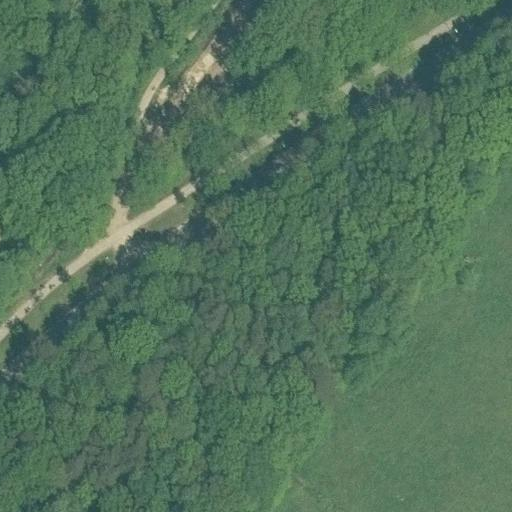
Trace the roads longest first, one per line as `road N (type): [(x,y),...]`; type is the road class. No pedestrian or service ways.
road 1 (tertiary): [(139,274),(384,85),(511,18)]
road 2 (track): [(123,232),(122,201),(139,170),(265,0)]
road 3 (tertiary): [(139,274),(46,342),(0,389)]
